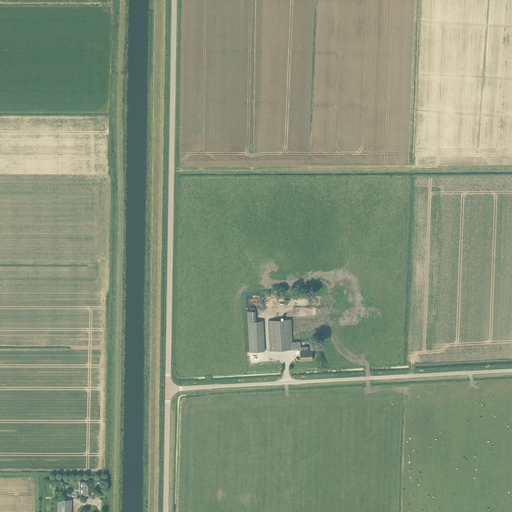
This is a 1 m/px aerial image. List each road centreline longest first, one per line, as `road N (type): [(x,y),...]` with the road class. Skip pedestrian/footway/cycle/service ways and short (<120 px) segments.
road 1 (tertiary): [(167,389),(174,0)]
road 2 (unclassified): [(511,370),(167,389)]
road 3 (tertiary): [(165,511),(167,389)]
